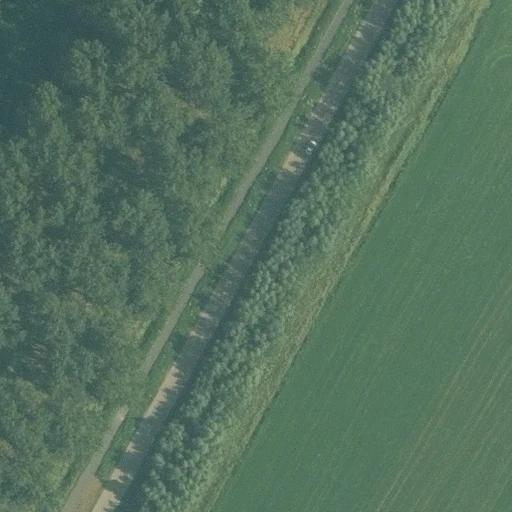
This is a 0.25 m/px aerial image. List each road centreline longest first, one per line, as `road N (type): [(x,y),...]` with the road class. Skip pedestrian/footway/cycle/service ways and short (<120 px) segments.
road 1 (tertiary): [(104,511),(386,0)]
road 2 (track): [(331,259),(472,0)]
